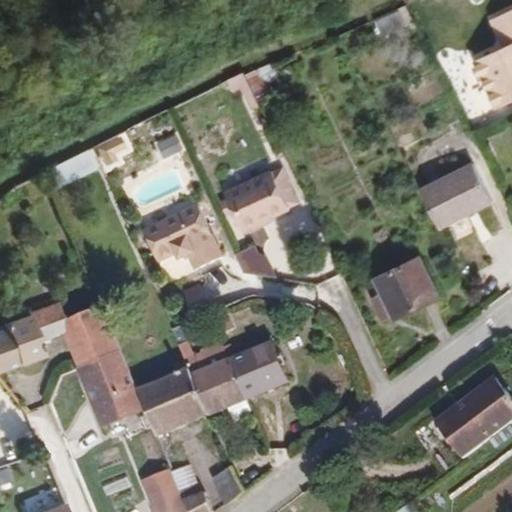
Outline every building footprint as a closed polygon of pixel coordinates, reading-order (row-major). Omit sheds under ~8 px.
[(413,11),(390,23),(397,36),(420,25),(413,11)] [(511,53),(490,63),(511,111),(511,110),(511,20),(508,22),(511,31),(511,53)] [(297,77),(290,63),(271,71),(280,89),(297,77)] [(280,89),(271,71),(262,76),(278,112),(293,105),(290,98),(286,100),(280,89)] [(278,112),(262,76),(244,85),(250,98),(257,95),(267,117),(278,112)] [(118,136),(97,145),(103,160),(125,151),(118,136)] [(197,149),(184,155),(190,169),(204,163),(197,149)] [(100,156),(63,175),(71,194),(110,176),(100,156)] [(480,162),(471,167),(491,205),(500,200),(480,162)] [(471,167),(422,192),(442,231),(491,205),(471,167)] [(298,199),(306,195),(297,176),(290,180),(288,177),(240,199),(244,207),(238,211),(243,222),(250,220),(258,237),(307,216),(305,212),(298,199)] [(313,210),(306,195),(298,199),(305,212),(313,210)] [(213,211),(159,236),(173,264),(190,257),(194,264),(202,260),(210,274),(237,262),(213,211)] [(271,253),(252,260),(260,279),(291,284),(280,263),(275,263),(271,253)] [(431,270),(387,291),(394,306),(386,310),(394,328),(402,325),(405,331),(450,309),(431,270)] [(215,322),(235,313),(219,292),(204,299),(215,322)] [(0,333),(0,347),(11,376),(59,358),(54,343),(80,332),(76,322),(69,305),(12,325),(14,330),(0,333)] [(83,320),(89,337),(124,323),(117,305),(83,320)] [(80,332),(97,372),(89,337),(83,320),(76,322),(80,332)] [(89,337),(97,372),(137,353),(124,323),(89,337)] [(244,363),(260,400),(303,383),(285,346),(244,363)] [(0,379),(11,376),(0,347),(0,379)] [(137,353),(97,372),(121,431),(161,413),(152,390),(137,353)] [(152,390),(161,413),(173,441),(227,418),(226,415),(209,379),(201,360),(189,366),(192,374),(152,390)] [(209,379),(226,415),(260,400),(244,363),(209,379)] [(482,458),(511,434),(511,383),(458,425),(482,458)] [(252,473),(262,494),(278,482),(269,462),(252,473)] [(236,483),(245,507),(262,494),(252,473),(236,483)] [(159,486),(164,498),(191,486),(187,474),(159,486)] [(202,511),(229,511),(223,497),(215,501),(207,484),(193,490),(202,511)] [(169,511),(202,511),(193,490),(191,486),(164,498),(169,511)] [(69,511),(64,499),(30,511),(69,511)]
